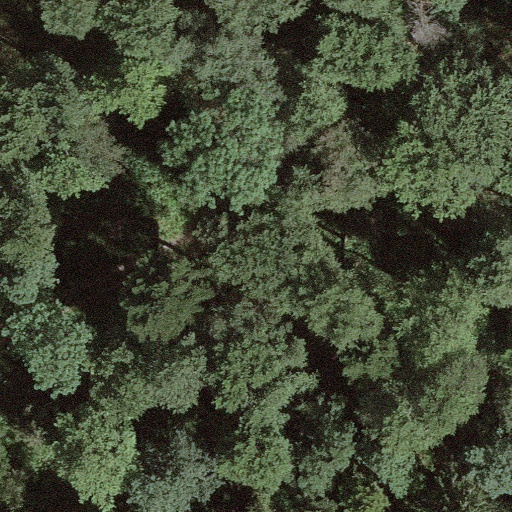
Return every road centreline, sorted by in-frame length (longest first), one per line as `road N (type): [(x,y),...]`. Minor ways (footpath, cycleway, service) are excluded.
road 1 (track): [(310,187),(0,333)]
road 2 (track): [(310,187),(511,80)]
